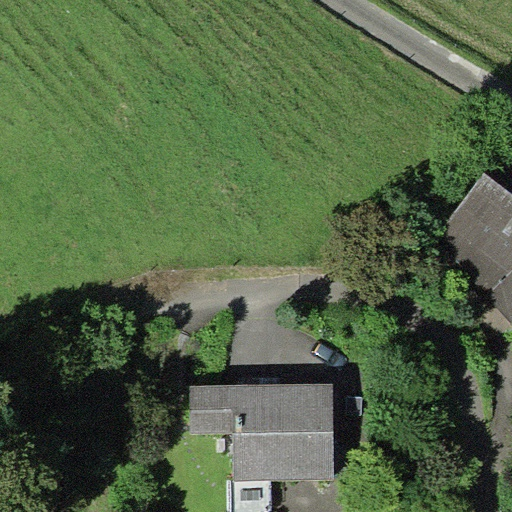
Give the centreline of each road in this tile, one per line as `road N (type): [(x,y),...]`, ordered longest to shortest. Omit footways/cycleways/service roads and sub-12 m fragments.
road 1 (residential): [(41,343),(300,302),(381,310),(446,342),(482,410),(484,511)]
road 2 (residential): [(359,0),(511,100)]
